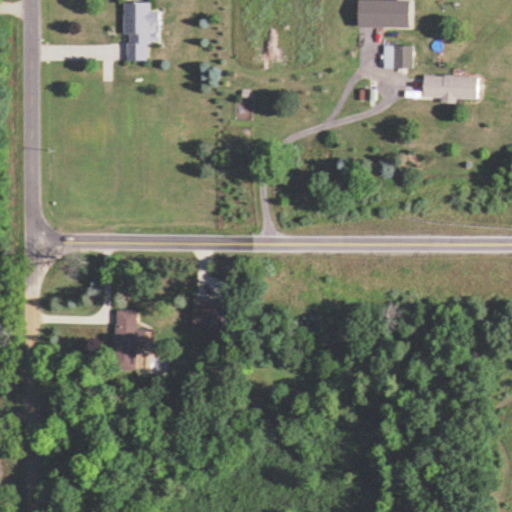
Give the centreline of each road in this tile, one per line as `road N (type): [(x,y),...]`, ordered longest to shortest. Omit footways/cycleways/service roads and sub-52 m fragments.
road 1 (residential): [(511,241),(30,239)]
road 2 (residential): [(31,294),(28,0)]
road 3 (residential): [(32,511),(31,294)]
